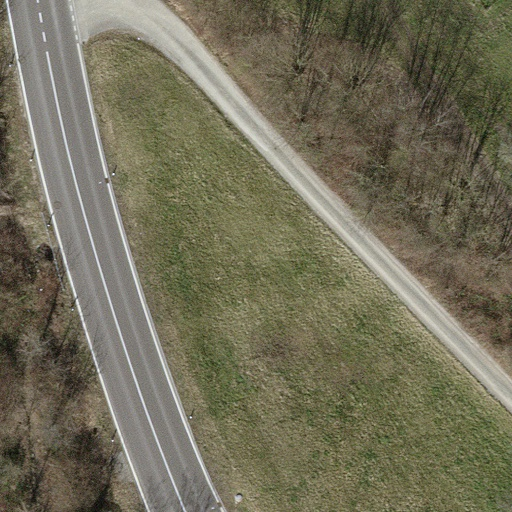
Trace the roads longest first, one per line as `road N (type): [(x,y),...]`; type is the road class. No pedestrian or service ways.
road 1 (track): [(511,385),(149,16),(102,0)]
road 2 (tertiary): [(187,511),(109,292),(41,0)]
